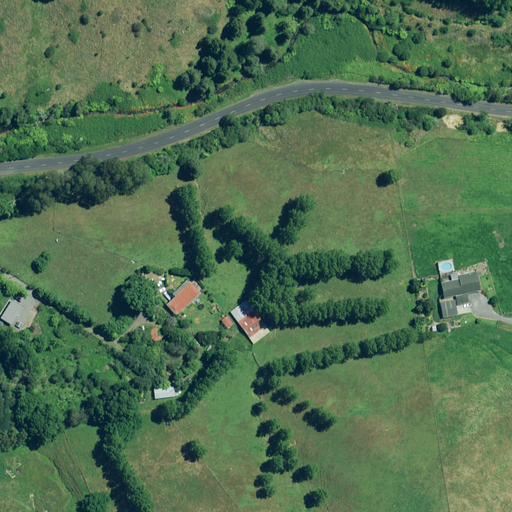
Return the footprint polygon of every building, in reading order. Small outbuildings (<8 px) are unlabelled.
[(480,290),(477,272),(458,276),(459,279),(441,283),(444,298),(456,296),(458,305),(469,302),(467,293),(480,290)] [(200,292),(190,282),(166,305),(176,315),(200,292)] [(270,331),(247,299),(230,312),(254,344),(270,331)] [(458,315),(455,299),(440,302),(443,318),(458,315)] [(233,324),(227,316),(221,320),(227,328),(233,324)] [(164,340),(162,327),(152,329),(150,334),(151,339),(156,341),(164,340)] [(175,396),(174,386),(154,388),(155,399),(175,396)]
